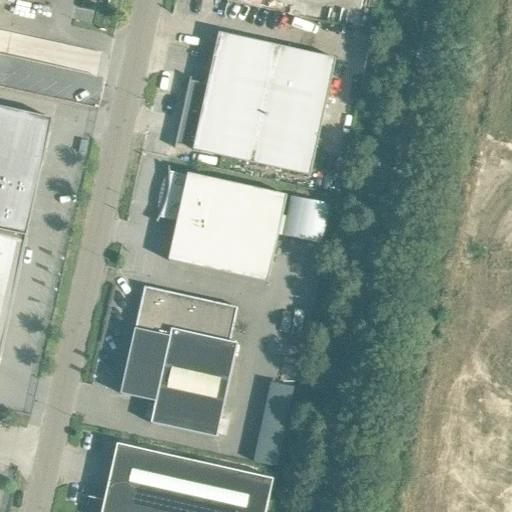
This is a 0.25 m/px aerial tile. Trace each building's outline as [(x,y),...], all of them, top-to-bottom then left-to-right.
[(181,122),(179,122),(177,140),(176,148),(177,149),(177,146),(194,149),(194,151),(311,177),(337,60),(220,34),(208,85),(191,81),(192,78),(191,78),(189,86),(183,104),(185,104),(181,122)] [(0,230),(24,236),(31,206),(28,205),(31,191),(34,192),(40,162),(44,163),(53,119),(0,107),(0,230)] [(170,167),(169,167),(170,178),(169,190),(166,201),(162,212),(157,222),(158,223),(161,218),(178,222),(170,261),(269,283),(288,196),(189,174),(188,176),(171,172),(170,167)] [(0,362),(26,244),(28,237),(24,236),(0,230),(0,362)] [(122,395),(157,403),(173,329),(231,342),(239,308),(145,287),(122,395)] [(239,344),(231,342),(173,329),(157,403),(152,424),(218,438),(239,344)] [(93,511),(267,511),(274,480),(119,445),(118,444),(108,489),(99,487),(93,511)]
